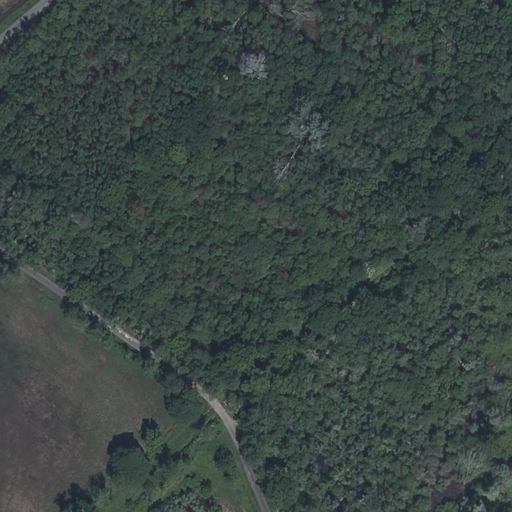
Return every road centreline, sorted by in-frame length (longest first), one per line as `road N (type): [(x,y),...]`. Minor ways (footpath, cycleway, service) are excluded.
road 1 (residential): [(0,234),(76,284),(228,419),(267,511)]
road 2 (track): [(211,404),(289,323),(511,171)]
